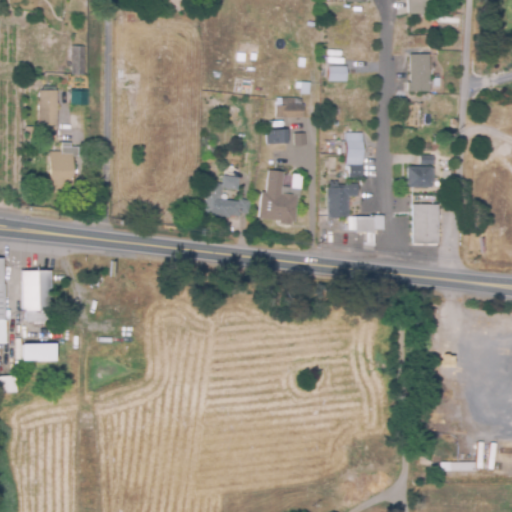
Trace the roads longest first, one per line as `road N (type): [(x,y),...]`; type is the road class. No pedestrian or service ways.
road 1 (primary): [(511,286),(103,239),(0,219)]
road 2 (residential): [(468,0),(452,279)]
